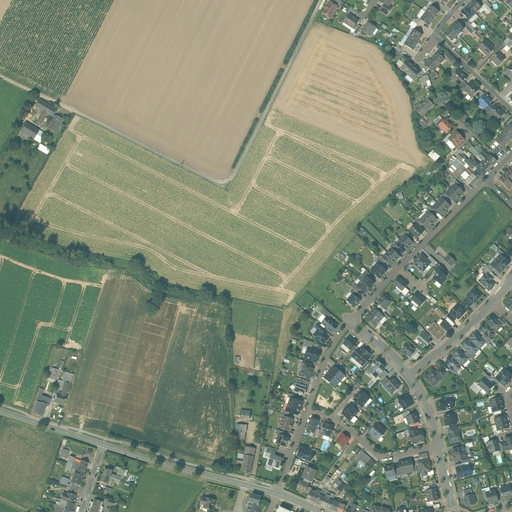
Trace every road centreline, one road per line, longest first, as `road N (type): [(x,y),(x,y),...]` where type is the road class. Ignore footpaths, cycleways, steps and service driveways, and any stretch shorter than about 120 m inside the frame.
road 1 (unclassified): [(0,75),(227,181),(311,20)]
road 2 (residential): [(485,180),(350,319)]
road 3 (tertiary): [(103,444),(276,493)]
road 4 (residential): [(437,445),(382,457),(332,416),(307,408)]
